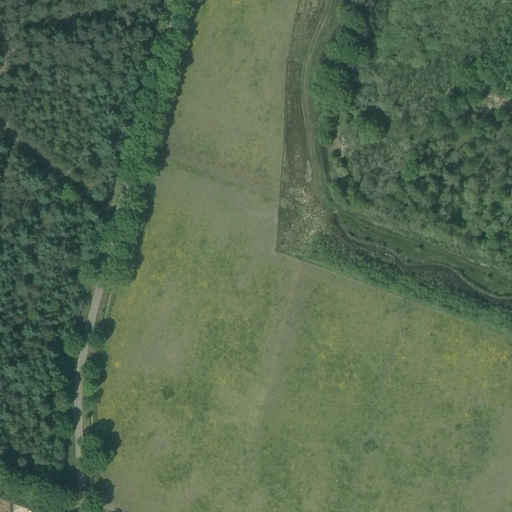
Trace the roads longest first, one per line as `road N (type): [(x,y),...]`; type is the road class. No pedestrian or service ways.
road 1 (unclassified): [(82,511),(77,378),(172,0)]
road 2 (track): [(115,222),(0,123)]
